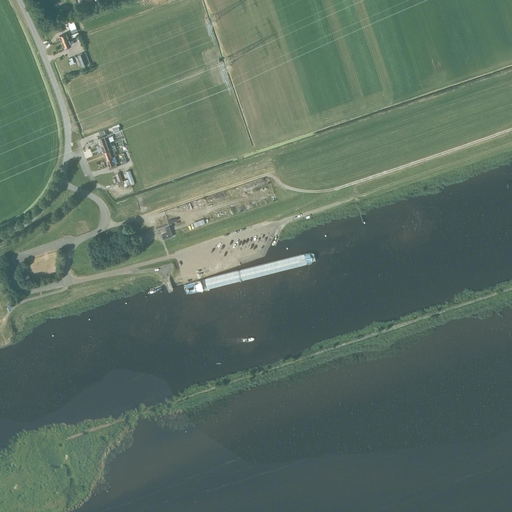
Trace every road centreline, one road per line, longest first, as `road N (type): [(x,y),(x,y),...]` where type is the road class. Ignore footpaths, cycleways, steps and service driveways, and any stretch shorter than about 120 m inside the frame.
road 1 (track): [(162,209),(265,174),(296,190),(328,190),(511,128)]
road 2 (track): [(286,220),(511,145)]
road 3 (unclassified): [(58,181),(67,150),(63,109),(18,0)]
road 4 (unclassified): [(71,242),(23,255),(10,270),(26,290),(66,282)]
